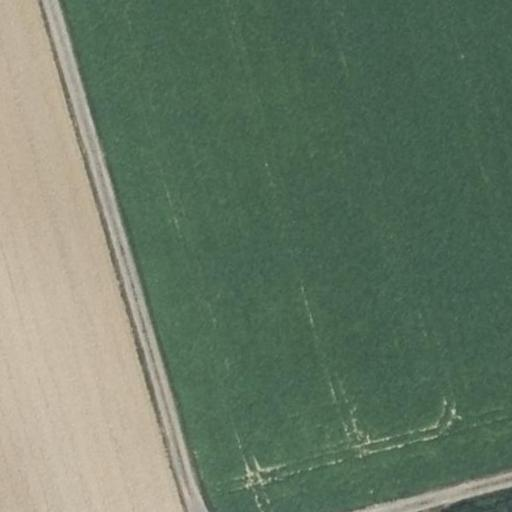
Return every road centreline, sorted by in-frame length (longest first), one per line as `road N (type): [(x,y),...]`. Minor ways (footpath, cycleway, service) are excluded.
road 1 (track): [(199,511),(49,0)]
road 2 (track): [(511,479),(386,511)]
